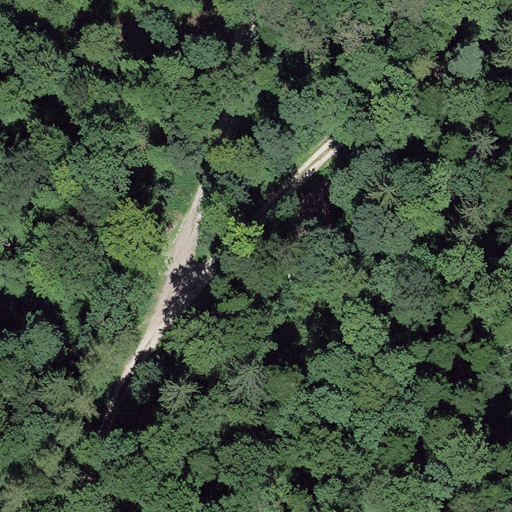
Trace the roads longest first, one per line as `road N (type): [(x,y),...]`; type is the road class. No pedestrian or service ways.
road 1 (track): [(184,291),(329,149),(511,61)]
road 2 (track): [(249,0),(184,291)]
road 3 (track): [(173,311),(132,300),(0,461)]
road 4 (track): [(184,291),(117,398),(71,511)]
